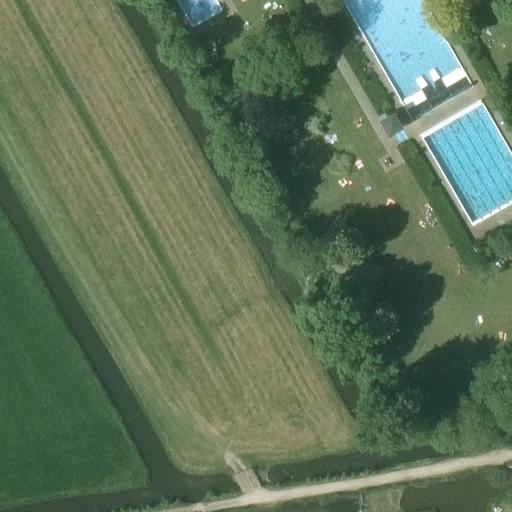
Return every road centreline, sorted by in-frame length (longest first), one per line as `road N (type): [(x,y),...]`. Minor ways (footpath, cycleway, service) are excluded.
road 1 (track): [(254,503),(233,458),(151,399),(0,143)]
road 2 (track): [(200,511),(511,459)]
